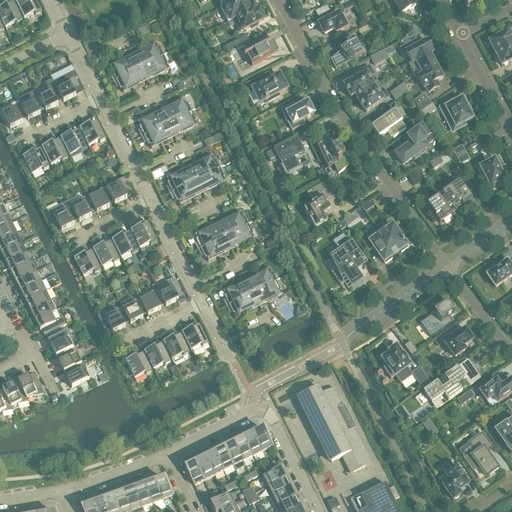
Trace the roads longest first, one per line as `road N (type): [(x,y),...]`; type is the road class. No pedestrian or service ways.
road 1 (residential): [(277,0),(315,74),(446,266)]
road 2 (residential): [(253,399),(343,345),(446,266)]
road 3 (residential): [(318,511),(266,409),(253,407)]
